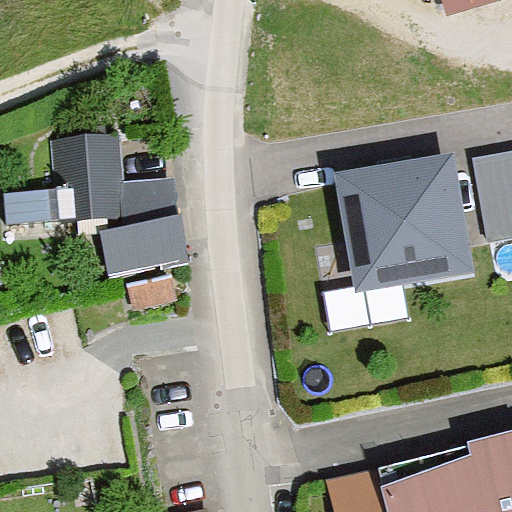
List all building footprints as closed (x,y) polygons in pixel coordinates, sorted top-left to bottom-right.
[(439,0),(446,19),(508,0),(439,0)] [(122,216),(122,227),(100,232),(101,239),(110,278),(118,275),(189,263),(188,257),(181,215),(177,215),(175,183),(124,186),(118,135),(51,142),(54,192),(3,194),(8,225),(59,221),(122,216)] [(490,247),(511,243),(511,155),(503,157),(476,162),(490,247)] [(356,300),(477,279),(472,249),(457,163),(337,184),(356,300)] [(177,305),(172,280),(128,289),(134,314),(177,305)] [(511,511),(511,431),(328,480),(335,511),(511,511)]
